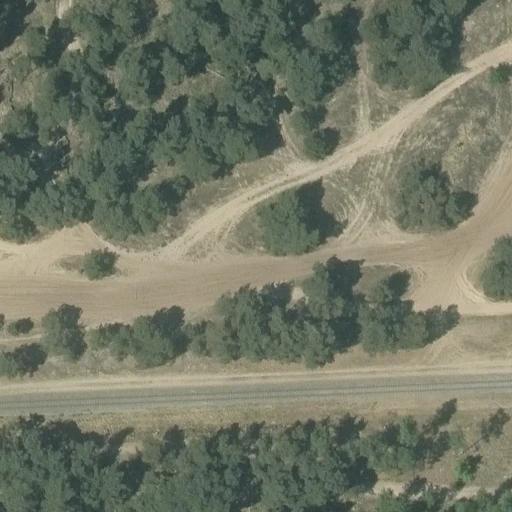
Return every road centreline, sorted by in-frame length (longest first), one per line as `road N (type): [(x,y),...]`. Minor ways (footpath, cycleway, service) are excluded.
road 1 (track): [(0,300),(511,244)]
road 2 (track): [(244,274),(306,301),(511,308)]
road 3 (track): [(395,496),(282,498),(260,511)]
